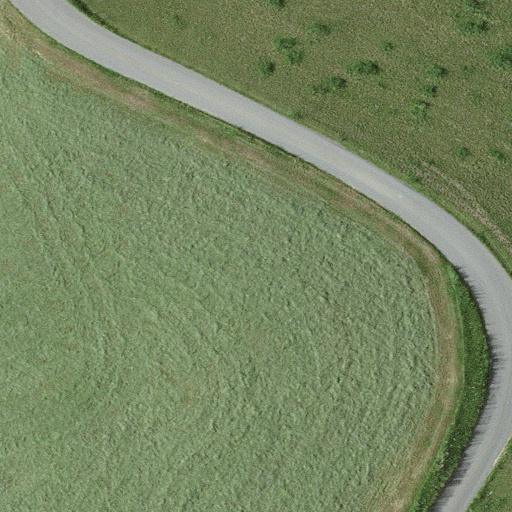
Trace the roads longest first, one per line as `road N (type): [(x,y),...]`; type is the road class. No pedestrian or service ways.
road 1 (track): [(40,0),(98,43),(356,169),(426,217),(488,280),(511,335)]
road 2 (track): [(511,387),(480,467),(450,511)]
